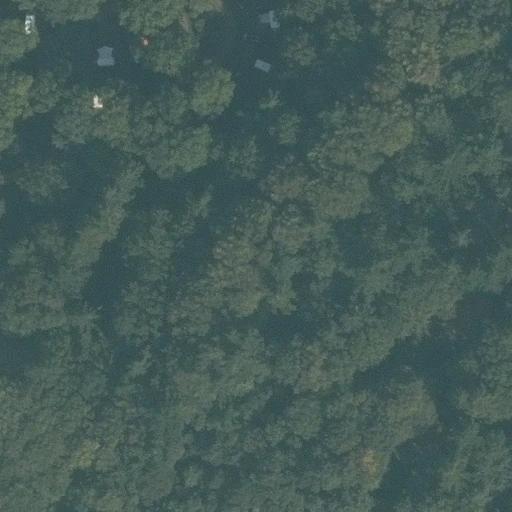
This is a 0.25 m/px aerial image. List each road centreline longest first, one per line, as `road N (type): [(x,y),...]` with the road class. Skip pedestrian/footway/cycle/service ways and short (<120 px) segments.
road 1 (track): [(426,0),(404,80),(371,134),(269,225),(173,384),(69,479)]
road 2 (track): [(0,172),(57,154),(196,78),(220,54),(226,22),(219,0)]
road 3 (track): [(319,511),(371,426),(406,389),(432,377),(463,378),(511,399)]
